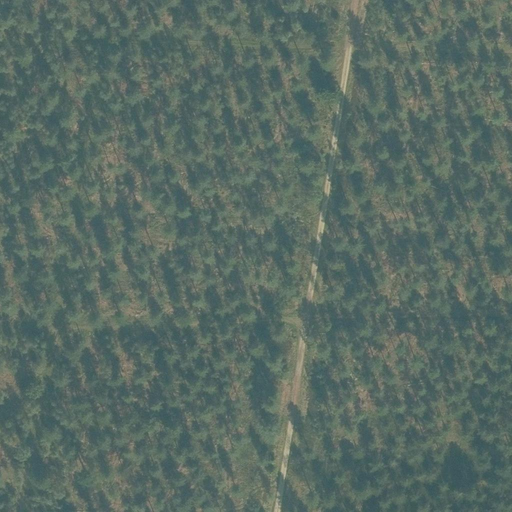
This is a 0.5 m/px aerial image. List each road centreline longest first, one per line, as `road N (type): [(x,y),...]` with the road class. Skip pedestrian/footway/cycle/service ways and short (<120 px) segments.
road 1 (track): [(104,43),(19,511)]
road 2 (track): [(356,0),(305,320)]
road 3 (track): [(0,332),(305,320)]
road 4 (track): [(348,46),(104,43)]
road 5 (track): [(305,320),(511,311)]
road 6 (track): [(305,320),(276,511)]
road 7 (track): [(348,46),(511,51)]
